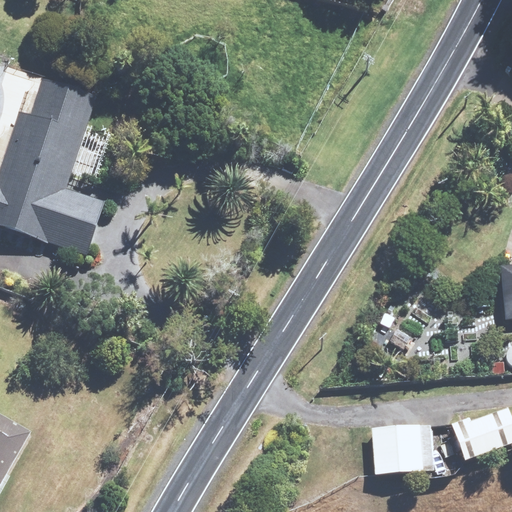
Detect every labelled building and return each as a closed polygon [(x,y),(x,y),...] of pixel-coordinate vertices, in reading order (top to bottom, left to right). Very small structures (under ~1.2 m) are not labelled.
[(96,101),(30,81),(0,179),(0,232),(92,260),(108,206),(68,194),(96,101)] [(511,269),(499,270),(504,324),(511,322),(511,269)] [(511,350),(502,353),(508,376),(511,374),(511,350)] [(467,422),(450,428),(463,465),(511,447),(511,427),(507,412),(469,426),(467,422)] [(0,484),(29,429),(0,413),(0,484)] [(430,428),(370,433),(373,479),(433,475),(430,428)]
